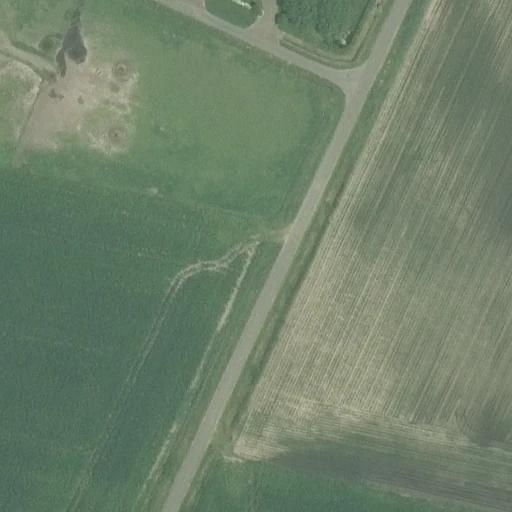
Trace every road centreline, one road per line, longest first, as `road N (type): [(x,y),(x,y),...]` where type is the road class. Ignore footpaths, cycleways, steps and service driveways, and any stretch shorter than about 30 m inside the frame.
road 1 (unclassified): [(162,511),(402,0)]
road 2 (track): [(165,0),(361,89)]
